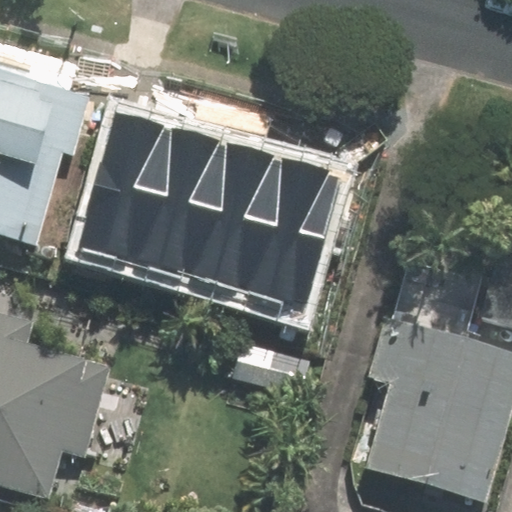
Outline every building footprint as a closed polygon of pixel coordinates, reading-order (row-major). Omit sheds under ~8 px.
[(0,237),(40,249),(65,155),(79,159),(96,96),(0,70),(0,237)] [(275,214),(265,254),(336,272),(363,168),(223,133),(207,197),(275,214)] [(511,330),(511,239),(491,235),(471,321),(511,330)] [(511,417),(511,348),(388,316),(371,383),(395,389),(372,474),(490,504),(511,417)] [(0,487),(52,501),(64,454),(85,460),(110,369),(0,339),(0,487)] [(262,347),(250,385),(302,401),(314,363),(262,347)]
